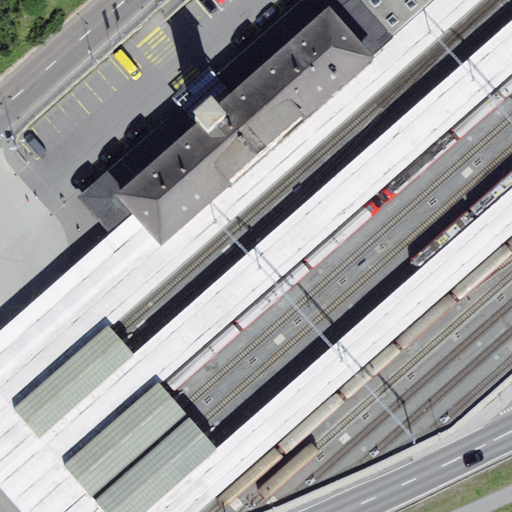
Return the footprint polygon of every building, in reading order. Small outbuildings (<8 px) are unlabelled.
[(109,333),(107,331),(417,64),(489,0),(443,0),(398,41),(373,63),(161,251),(133,219),(112,237),(0,337),(0,492),(17,511),(199,511),(237,477),(511,233),(511,196),(218,456),(215,453),(149,511),(102,511),(65,470),(158,390),(157,387),(511,72),(511,28),(135,362),(133,360),(39,442),(14,414),(109,333)] [(81,202),(112,237),(133,219),(161,251),(213,205),(373,63),(335,21),(329,14),(322,6),(316,0),(309,0),(201,96),(81,202)] [(316,0),(322,6),(329,14),(335,21),(373,63),(386,52),(398,41),(388,29),(375,15),(361,0),(316,0)] [(361,0),(375,15),(388,29),(398,41),(443,0),(361,0)] [(133,360),(109,333),(14,414),(39,442),(133,360)] [(149,511),(215,453),(158,390),(65,470),(102,511),(149,511)]
